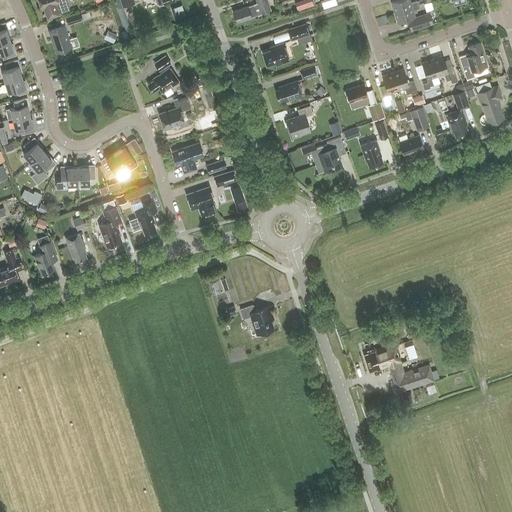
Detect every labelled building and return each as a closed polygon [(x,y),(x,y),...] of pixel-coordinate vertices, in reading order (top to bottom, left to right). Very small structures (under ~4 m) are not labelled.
[(69,9),(66,0),(38,0),(41,7),(44,6),(47,18),(59,14),(58,13),(69,9)] [(256,0),(257,2),(247,5),(232,10),(236,22),(252,17),(251,16),(271,9),(267,0),(256,0)] [(298,0),(293,2),(297,10),(312,4),(310,0),(298,0)] [(394,12),(418,4),(417,1),(410,3),(409,0),(395,0),(391,1),(394,12)] [(397,23),(408,19),(411,30),(433,23),(430,13),(415,17),(412,11),(419,8),(418,4),(394,12),(397,23)] [(80,13),(65,17),(68,25),(82,20),(80,13)] [(0,41),(9,39),(7,31),(4,22),(0,23),(0,41)] [(305,23),(287,29),(291,41),(309,35),(305,23)] [(56,53),(71,48),(64,25),(48,30),(56,53)] [(113,40),(114,32),(106,31),(105,38),(113,40)] [(12,47),(9,39),(0,41),(0,53),(1,53),(3,59),(15,55),(12,47)] [(275,65),(289,60),(283,43),(269,47),(270,49),(262,52),(266,65),(275,62),(275,65)] [(479,43),(468,47),(470,53),(459,57),(466,80),(474,77),(472,71),(486,66),(481,52),(482,52),(479,43)] [(165,56),(154,63),(159,71),(171,64),(165,56)] [(442,56),(432,59),(437,76),(444,74),(446,81),(450,80),(451,83),(457,81),(452,67),(447,69),(442,56)] [(1,71),(4,81),(21,76),(19,68),(16,59),(4,63),(6,69),(1,71)] [(431,78),(437,76),(432,59),(421,63),(426,76),(420,78),(424,90),(430,88),(429,87),(433,85),(431,78)] [(318,65),(300,70),(303,79),(317,74),(317,73),(320,72),(318,65)] [(162,93),(179,82),(169,67),(153,79),(154,80),(147,84),(152,92),(159,88),(162,93)] [(403,69),(392,72),(398,90),(404,88),(406,94),(410,93),(411,94),(417,92),(413,81),(407,82),(403,69)] [(398,90),(392,72),(382,76),(386,89),(380,91),(385,106),(391,104),(390,100),(394,99),(392,92),(398,90)] [(21,76),(4,81),(8,92),(13,90),(15,96),(27,92),(24,84),(21,76)] [(473,87),(471,80),(463,83),(465,89),(473,87)] [(283,100),(283,102),(302,96),(297,81),(278,87),(279,89),(275,90),(279,101),(283,100)] [(363,84),(345,90),(349,103),(367,97),(370,105),(377,103),(372,89),(366,92),(363,84)] [(462,84),(456,86),(458,92),(464,90),(462,84)] [(208,86),(202,88),(209,107),(215,105),(208,86)] [(489,124),(503,118),(498,106),(499,106),(497,99),(501,98),(497,86),(492,88),(492,87),(477,93),(481,105),(482,105),(489,124)] [(472,89),(466,91),(468,97),(475,95),(472,89)] [(452,95),(457,108),(469,103),(464,91),(452,95)] [(176,108),(159,113),(164,129),(184,122),(181,114),(183,110),(191,108),(186,95),(173,99),(176,108)] [(422,95),(412,98),(415,106),(425,103),(422,95)] [(15,107),(10,108),(5,109),(8,119),(12,118),(12,119),(29,115),(27,106),(28,106),(26,97),(13,101),(15,107)] [(398,113),(405,111),(401,100),(394,102),(398,113)] [(370,105),(368,106),(373,121),(385,117),(380,102),(377,103),(370,105)] [(305,117),(313,114),(310,106),(297,110),(299,115),(286,120),(289,130),(288,130),(291,139),(300,136),(300,135),(310,132),(305,117)] [(417,131),(429,127),(421,107),(410,112),(417,131)] [(455,136),(467,132),(462,118),(464,117),(461,109),(445,115),(451,131),(453,131),(455,136)] [(29,115),(12,119),(15,129),(20,128),(21,134),(34,131),(32,123),(31,123),(29,115)] [(374,124),(380,139),(388,136),(383,121),(374,124)] [(442,128),(435,131),(437,137),(444,134),(442,128)] [(0,137),(2,144),(9,142),(6,135),(0,137)] [(399,143),(403,155),(423,148),(418,136),(408,139),(407,135),(399,138),(401,142),(399,143)] [(23,154),(30,162),(44,151),(38,144),(33,137),(23,146),(27,151),(23,154)] [(215,147),(225,144),(223,137),(213,141),(215,147)] [(346,153),(340,137),(326,142),(327,144),(315,148),(317,154),(312,156),(318,173),(341,165),(338,156),(346,153)] [(379,151),(375,139),(360,145),(366,161),(369,167),(382,162),(378,151),(379,151)] [(124,167),(125,167),(127,171),(136,165),(131,157),(137,153),(130,142),(122,147),(122,148),(115,152),(124,167)] [(198,142),(171,151),(176,165),(180,163),(183,173),(196,168),(193,159),(203,155),(198,142)] [(30,162),(37,170),(30,176),(37,183),(47,175),(45,172),(55,164),(49,157),(49,158),(44,151),(30,162)] [(115,173),(124,167),(115,152),(107,157),(107,156),(100,161),(107,172),(112,169),(115,173)] [(223,159),(205,165),(208,173),(226,168),(223,159)] [(77,167),(78,184),(89,184),(89,179),(95,179),(94,166),(86,166),(77,167)] [(56,177),(56,180),(56,189),(68,188),(67,185),(78,184),(77,167),(69,167),(60,167),(60,177),(56,177)] [(233,169),(213,176),(217,186),(236,179),(233,169)] [(213,202),(214,201),(208,186),(186,194),(191,209),(198,207),(201,215),(216,210),(213,202)] [(99,189),(101,195),(108,193),(105,187),(99,189)] [(118,205),(127,202),(123,193),(115,197),(118,205)] [(40,198),(32,194),(27,204),(36,208),(40,198)] [(150,212),(156,210),(152,198),(142,202),(144,207),(134,211),(137,218),(130,221),(134,232),(142,229),(144,234),(156,230),(152,222),(154,221),(150,212)] [(244,199),(237,201),(240,210),(247,208),(244,199)] [(99,225),(104,240),(104,243),(105,246),(108,247),(111,247),(113,246),(115,243),(121,241),(114,223),(121,220),(115,206),(102,211),(105,219),(104,220),(103,224),(99,225)] [(73,219),(77,230),(86,227),(82,216),(73,219)] [(38,219),(35,226),(44,229),(46,222),(38,219)] [(78,233),(65,238),(73,258),(74,257),(75,261),(86,257),(84,253),(86,253),(78,233)] [(51,262),(57,259),(50,241),(49,241),(47,235),(36,239),(41,252),(34,255),(41,274),(54,269),(51,262)] [(9,247),(17,244),(15,238),(7,241),(9,247)] [(16,271),(23,268),(19,257),(15,258),(12,249),(4,252),(7,262),(6,262),(7,266),(0,268),(0,285),(7,283),(7,284),(19,280),(16,271)] [(209,283),(211,293),(220,292),(218,284),(214,285),(213,282),(209,283)] [(253,304),(240,309),(243,319),(250,316),(257,334),(273,329),(268,315),(271,314),(268,306),(255,311),(253,304)] [(234,306),(226,309),(229,316),(236,314),(234,306)] [(407,333),(408,338),(418,335),(417,330),(407,333)] [(409,358),(417,355),(412,339),(404,341),(409,358)] [(397,391),(433,380),(428,364),(403,372),(394,343),(374,349),(372,342),(365,345),(367,353),(364,354),(369,371),(376,368),(377,370),(389,366),(397,391)] [(410,394),(402,396),(405,403),(412,401),(410,394)]
